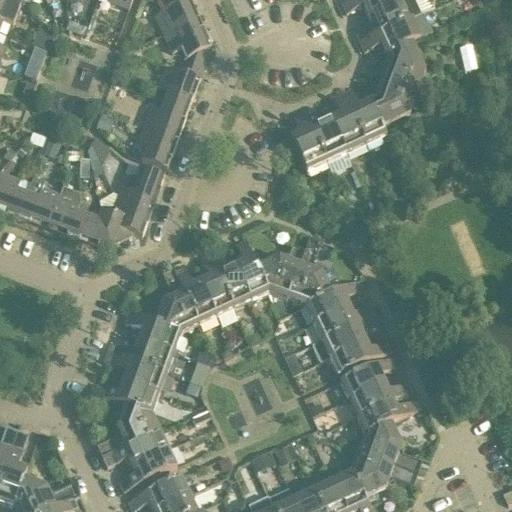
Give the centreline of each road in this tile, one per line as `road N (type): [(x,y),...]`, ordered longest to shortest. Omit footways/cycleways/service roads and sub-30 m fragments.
road 1 (residential): [(82,294),(153,262),(184,193)]
road 2 (residential): [(207,138),(234,56),(201,0)]
road 3 (residential): [(47,421),(82,294)]
